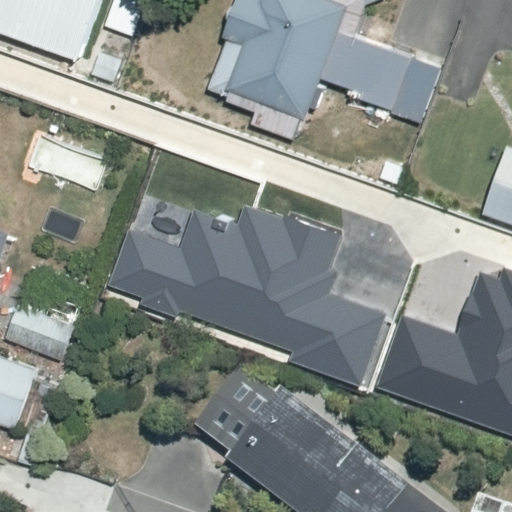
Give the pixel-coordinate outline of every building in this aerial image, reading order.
[(0,0),(0,29),(78,58),(100,0),(0,0)] [(151,0),(110,0),(102,20),(137,35),(151,0)] [(369,0),(239,0),(197,105),(300,143),(320,87),(423,125),(445,62),(358,36),(369,0)] [(511,145),(506,145),(483,212),(511,223),(511,145)] [(377,218),(300,191),(255,327),(328,352),(333,336),(412,363),(437,291),(360,264),(377,218)] [(0,265),(12,231),(0,226),(0,265)] [(21,296),(9,337),(76,356),(88,315),(21,296)] [(44,359),(0,346),(0,418),(25,425),(44,359)] [(444,511),(281,389),(227,462),(293,511),(444,511)] [(511,511),(511,492),(484,482),(473,511),(511,511)]
